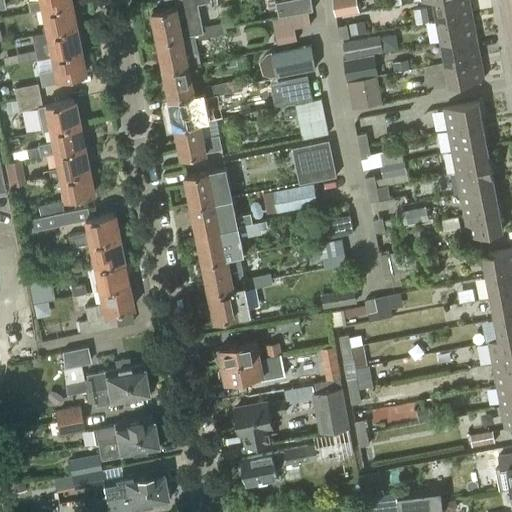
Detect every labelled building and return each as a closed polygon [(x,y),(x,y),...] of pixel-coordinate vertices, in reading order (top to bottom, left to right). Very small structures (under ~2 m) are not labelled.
[(38,0),(39,0),(27,3),(28,11),(41,9),(69,2),(68,0),(38,0)] [(202,27),(197,4),(212,0),(211,0),(174,0),(176,6),(151,11),(157,41),(182,36),(193,34),(194,39),(205,36),(204,31),(208,30),(207,26),(202,27)] [(288,0),(279,2),(277,2),(279,15),(282,14),(307,9),(312,8),(310,0),(288,0)] [(332,0),(333,7),(335,14),(356,10),(355,6),(354,0),(332,0)] [(432,0),(437,20),(471,13),(468,0),(432,0)] [(69,2),(41,9),(46,32),(74,26),(69,2)] [(307,9),(282,14),(279,15),(271,16),(276,43),(296,39),(293,26),(309,23),(307,9)] [(471,13),(437,20),(441,41),(475,34),(471,13)] [(350,25),(352,34),(365,32),(364,22),(350,25)] [(219,23),(207,26),(208,30),(204,31),(205,36),(221,33),(219,23)] [(346,24),(337,25),(339,38),(348,36),(346,24)] [(79,50),(74,26),(46,32),(30,35),(33,51),(16,55),(18,62),(50,56),(79,50)] [(475,34),(441,41),(445,62),(479,55),(475,34)] [(379,35),(342,42),(345,57),(382,50),(379,35)] [(182,36),(157,41),(163,70),(188,65),(200,62),(197,49),(186,52),(182,36)] [(310,44),(271,51),(275,74),(314,67),(310,44)] [(53,68),(38,71),(41,85),(57,82),(57,79),(84,74),(79,50),(50,56),(53,68)] [(479,55),(445,62),(449,84),(483,78),(479,55)] [(342,60),(346,79),(370,75),(368,63),(356,65),(354,57),(342,60)] [(188,65),(163,70),(169,98),(194,93),(188,65)] [(310,99),(306,76),(272,83),(276,107),(310,99)] [(356,79),(346,81),(352,108),(381,102),(375,76),(356,79)] [(220,88),(216,89),(217,93),(232,90),(230,81),(219,83),(220,88)] [(219,83),(203,86),(205,96),(217,93),(216,89),(220,88),(219,83)] [(37,84),(13,88),(16,100),(39,95),(37,84)] [(194,93),(169,98),(175,127),(200,122),(194,93)] [(39,95),(16,100),(18,111),(41,106),(39,95)] [(320,98),(282,106),(283,114),(298,111),(303,137),(327,133),(320,98)] [(47,120),(39,121),(41,131),(49,129),(77,123),(72,99),(44,105),(47,120)] [(477,100),(443,107),(447,129),(482,122),(477,100)] [(200,122),(175,127),(181,156),(229,147),(226,135),(213,138),(212,134),(203,136),(200,122)] [(482,122),(447,129),(451,150),(486,144),(482,122)] [(39,146),(27,148),(29,158),(54,153),(82,146),(77,123),(49,129),(52,141),(38,143),(39,146)] [(360,146),(369,144),(367,132),(358,134),(360,146)] [(331,150),(329,138),(291,146),(295,164),(307,161),(306,155),(331,150)] [(486,144),(451,150),(455,172),(490,165),(486,144)] [(82,146),(54,153),(59,176),(87,170),(82,146)] [(374,174),(364,176),(369,201),(376,199),(378,208),(395,205),(394,196),(390,196),(389,190),(401,188),(400,181),(407,180),(404,158),(403,159),(400,146),(370,152),(371,156),(369,156),(371,165),(381,163),(383,176),(375,178),(374,174)] [(334,162),(331,150),(306,155),(307,161),(308,168),(334,162)] [(336,175),(334,162),(308,168),(311,180),(336,175)] [(490,165),(455,172),(459,193),(494,186),(490,165)] [(225,167),(184,175),(191,204),(215,199),(231,196),(225,167)] [(87,170),(59,176),(64,200),(92,194),(87,170)] [(272,190),(263,192),(266,212),(277,210),(318,203),(314,180),(272,188),(272,190)] [(494,186),(459,193),(463,214),(498,207),(494,186)] [(215,199),(191,204),(196,233),(232,225),(231,221),(229,214),(219,216),(215,199)] [(61,201),(38,205),(40,216),(63,211),(61,201)] [(425,205),(401,210),(404,223),(427,218),(425,205)] [(498,207),(463,214),(468,236),(502,229),(498,207)] [(40,216),(29,218),(32,231),(65,224),(63,211),(40,216)] [(87,231),(67,235),(69,247),(89,243),(89,242),(117,236),(112,212),(84,218),(87,231)] [(349,213),(321,219),(325,236),(353,230),(349,213)] [(382,217),(373,218),(375,230),(392,227),(390,218),(383,219),(382,217)] [(232,225),(196,233),(202,262),(238,254),(243,253),(238,230),(233,231),(232,225)] [(89,242),(89,243),(94,266),(122,260),(117,236),(89,242)] [(341,238),(308,244),(311,257),(344,251),(341,238)] [(511,247),(482,253),(486,276),(511,270),(511,247)] [(388,248),(379,250),(383,275),(406,271),(402,249),(389,251),(388,248)] [(238,254),(202,262),(208,290),(244,283),(245,288),(257,286),(256,281),(258,281),(257,276),(243,279),(238,254)] [(78,259),(60,263),(62,273),(80,269),(78,259)] [(122,260),(94,266),(98,289),(127,283),(122,260)] [(511,270),(486,276),(490,297),(511,292),(511,270)] [(258,281),(256,281),(257,286),(271,283),(269,273),(257,276),(258,281)] [(49,275),(28,278),(34,314),(55,311),(49,275)] [(83,283),(70,286),(72,294),(85,291),(83,283)] [(87,317),(78,318),(80,332),(115,325),(113,311),(132,308),(127,283),(98,289),(101,300),(84,304),(87,317)] [(244,283),(208,290),(214,320),(250,313),(245,288),(244,283)] [(340,290),(321,293),(323,307),(356,301),(354,288),(340,290)] [(511,292),(490,297),(494,318),(511,314),(511,292)] [(365,304),(351,307),(353,315),(367,311),(369,320),(393,314),(388,294),(374,297),(374,296),(364,299),(365,304)] [(511,314),(494,318),(498,339),(511,336),(511,314)] [(348,333),(338,335),(350,402),(361,400),(358,387),(369,385),(366,373),(357,375),(355,366),(366,364),(361,334),(349,336),(348,333)] [(498,339),(487,341),(492,363),(511,359),(511,336),(498,339)] [(217,351),(215,354),(217,361),(220,364),(223,363),(223,364),(259,357),(256,340),(220,347),(220,350),(217,351)] [(278,342),(266,344),(269,356),(280,353),(278,342)] [(320,347),(322,357),(335,354),(334,345),(320,347)] [(86,348),(62,353),(63,369),(89,364),(86,348)] [(220,366),(218,370),(220,377),(223,380),(226,379),(226,382),(263,375),(261,369),(282,365),(280,353),(269,356),(259,357),(223,364),(223,366),(220,366)] [(95,377),(65,383),(67,394),(85,391),(145,380),(142,364),(130,366),(128,359),(114,362),(115,369),(94,372),(95,377)] [(511,359),(492,363),(496,384),(511,381),(511,359)] [(272,452),(241,458),(246,483),(277,477),(274,466),(305,461),(307,472),(320,470),(318,459),(334,456),(332,445),(335,445),(337,455),(350,453),(349,447),(352,447),(341,386),(341,387),(340,378),(312,383),(320,432),(305,434),(307,445),(283,450),(284,450),(272,452)] [(145,380),(85,391),(88,403),(96,401),(97,406),(148,397),(145,380)] [(511,381),(496,384),(500,405),(511,403),(511,381)] [(237,419),(234,421),(235,428),(239,429),(239,432),(240,432),(243,446),(272,440),(269,427),(273,426),(270,414),(286,411),(283,399),(268,402),(267,396),(234,403),(237,419)] [(511,403),(500,405),(504,427),(511,425),(511,403)] [(78,406),(54,410),(56,423),(81,418),(78,406)] [(114,425),(92,429),(95,444),(96,443),(155,432),(152,416),(113,424),(114,425)] [(81,418),(56,423),(58,435),(83,431),(81,418)] [(22,419),(0,422),(0,430),(24,427),(22,419)] [(364,419),(354,420),(359,445),(369,443),(369,442),(390,438),(390,437),(407,434),(405,424),(388,427),(389,429),(367,433),(364,419)] [(472,446),(493,442),(491,430),(470,434),(472,446)] [(155,432),(96,443),(99,460),(158,449),(155,432)] [(11,433),(0,434),(0,454),(14,453),(11,433)] [(500,467),(495,468),(499,490),(511,488),(511,487),(511,452),(497,455),(500,467)] [(71,474),(64,475),(65,476),(100,470),(97,456),(69,461),(71,474)] [(124,480),(102,484),(105,496),(165,485),(162,469),(123,476),(124,480)] [(100,470),(65,476),(67,488),(74,486),(74,489),(102,483),(100,470)] [(165,485),(105,496),(107,509),(128,505),(129,509),(168,501),(165,485)] [(397,492),(365,495),(367,511),(443,511),(440,486),(397,491),(397,492)]
